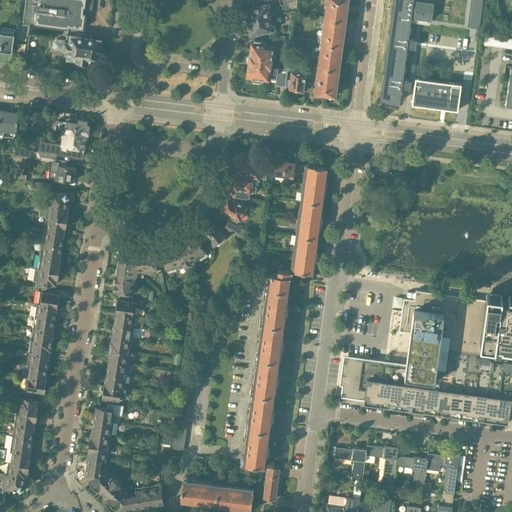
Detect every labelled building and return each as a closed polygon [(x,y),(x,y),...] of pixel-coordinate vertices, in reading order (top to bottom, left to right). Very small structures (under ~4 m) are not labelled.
[(67,26),(68,25),(82,27),(84,12),(88,13),(89,0),(23,0),(21,20),(67,26)] [(345,21),(347,0),(326,0),(324,18),(345,21)] [(382,84),(383,84),(381,99),(398,102),(400,86),(409,87),(410,79),(401,76),(405,46),(414,47),(416,39),(406,36),(409,16),(431,19),(433,4),(433,2),(425,1),(416,0),(394,0),(389,34),(387,44),(388,44),(384,74),(383,74),(382,84)] [(482,0),(470,0),(467,25),(479,27),(482,0)] [(246,14),(245,14),(244,16),(245,19),(247,21),(247,20),(248,21),(269,17),(267,10),(270,9),(269,3),(245,8),(246,14)] [(271,24),(269,17),(248,21),(248,22),(247,22),(246,24),(247,27),(248,29),(249,28),(250,34),(266,30),(267,34),(275,32),(273,23),(271,24)] [(320,42),(341,45),(345,21),(324,18),(320,42)] [(0,52),(11,54),(11,52),(12,52),(15,30),(0,28),(0,52)] [(67,34),(66,40),(56,38),(53,40),(53,46),(54,48),(65,49),(64,55),(67,56),(73,57),(73,60),(73,61),(74,62),(74,63),(75,63),(75,64),(87,66),(87,65),(88,65),(89,64),(90,64),(90,63),(91,63),(91,59),(97,60),(97,59),(99,59),(102,57),(102,54),(101,52),(99,51),(99,50),(98,50),(100,38),(67,34)] [(484,44),(511,48),(511,38),(485,34),(485,36),(484,44)] [(251,42),(250,50),(272,53),(275,53),(276,45),(265,44),(265,41),(255,39),(254,42),(251,42)] [(338,70),(341,45),(320,42),(317,67),(338,70)] [(250,50),(249,55),(247,57),(246,60),(248,62),(248,63),(270,66),(271,58),(274,59),(275,53),(272,53),(250,50)] [(246,76),(251,77),(251,79),(252,81),(260,82),(263,81),(263,78),(275,80),(277,67),(270,66),(248,63),(246,76)] [(289,88),(290,89),(290,90),(296,91),(296,89),(303,90),(305,72),(303,72),(303,67),(293,65),(292,70),(291,70),(289,88)] [(338,70),(317,67),(314,92),(335,95),(338,70)] [(463,113),(467,86),(421,79),(417,106),(463,113)] [(0,110),(0,134),(15,137),(18,113),(0,110)] [(83,158),(84,149),(85,150),(86,140),(87,140),(90,125),(87,124),(87,121),(77,120),(73,118),(66,118),(66,121),(57,120),(55,129),(63,130),(61,144),(39,141),(38,152),(57,155),(83,158)] [(51,159),(57,160),(57,155),(38,152),(34,151),(14,149),(13,155),(30,157),(51,159)] [(237,152),(237,154),(236,154),(235,155),(234,155),(234,156),(233,156),(233,157),(233,158),(233,159),(233,160),(233,161),(234,161),(234,162),(236,162),(235,165),(234,166),(233,173),(254,177),(259,177),(272,179),(273,172),(274,163),(268,162),(266,171),(260,170),(260,167),(257,167),(259,158),(248,157),(248,154),(237,152)] [(13,155),(10,178),(25,180),(26,174),(21,173),(22,164),(29,165),(30,157),(13,155)] [(275,173),(293,176),(295,163),(285,162),(285,159),(282,158),(278,158),(278,161),(277,160),(275,173)] [(48,177),(56,179),(72,181),(74,167),(65,166),(66,161),(57,160),(51,159),(49,171),(48,177)] [(324,190),(325,190),(326,181),(325,180),(327,167),(308,165),(307,172),(304,172),(301,192),(304,192),(303,201),(322,203),(324,190)] [(230,180),(231,182),(231,188),(233,188),(231,196),(238,197),(250,198),(251,191),(255,191),(256,185),(258,186),(259,177),(254,177),(233,173),(233,174),(231,176),(230,180)] [(69,197),(71,195),(68,191),(66,192),(51,190),(49,203),(50,203),(67,206),(69,197)] [(227,197),(224,202),(223,201),(220,207),(221,208),(220,209),(231,215),(228,220),(228,221),(236,225),(246,205),(249,206),(253,199),(250,198),(238,197),(236,200),(233,199),(233,200),(227,197)] [(320,215),(322,203),(303,201),(302,207),(299,207),(296,227),(299,227),(298,235),(317,238),(319,225),(320,225),(321,216),(320,215)] [(67,212),(66,212),(67,206),(50,203),(48,216),(65,219),(66,219),(67,212)] [(65,226),(66,219),(65,219),(48,216),(46,229),(63,232),(64,226),(65,226)] [(258,247),(262,241),(236,225),(228,221),(225,226),(225,227),(220,230),(214,222),(202,231),(214,247),(235,233),(258,247)] [(62,239),(63,232),(46,229),(44,242),(61,245),(61,244),(63,243),(63,240),(62,239)] [(312,273),(314,260),(315,260),(317,250),(316,250),(317,238),(298,235),(297,242),(294,242),(292,262),(294,262),(293,270),(312,273)] [(201,260),(208,256),(196,236),(192,238),(189,238),(187,239),(186,242),(183,244),(179,245),(188,264),(190,263),(196,260),(199,258),(201,260)] [(61,247),(61,245),(44,242),(42,255),(59,258),(60,252),(61,251),(62,248),(61,247)] [(179,245),(176,246),(172,247),(170,246),(168,246),(166,249),(162,251),(168,273),(177,270),(176,268),(182,266),(188,264),(179,245)] [(125,274),(129,251),(127,249),(122,249),(119,250),(119,251),(117,252),(117,256),(118,259),(116,273),(125,274)] [(154,252),(150,252),(149,250),(145,251),(144,252),(145,252),(147,273),(156,272),(154,252)] [(138,276),(135,252),(129,251),(125,274),(138,276)] [(138,252),(135,252),(138,276),(141,274),(147,273),(145,252),(144,252),(138,252)] [(58,263),(59,258),(42,255),(40,268),(57,271),(58,271),(59,263),(58,263)] [(55,284),(56,277),(57,277),(58,271),(57,271),(40,268),(38,282),(43,282),(42,286),(51,288),(51,284),(55,284)] [(270,279),(269,287),(288,289),(290,276),(292,276),(293,270),(278,268),(277,273),(268,272),(267,279),(270,279)] [(116,273),(115,278),(114,279),(113,283),(114,285),(114,286),(134,289),(136,278),(138,276),(125,274),(116,273)] [(42,290),(40,303),(57,306),(59,293),(50,292),(51,288),(42,286),(42,290)] [(265,314),(264,322),(283,325),(285,313),(286,312),(287,303),(286,302),(288,289),(269,287),(268,294),(265,294),(262,314),(265,314)] [(191,305),(192,302),(181,300),(175,288),(171,290),(177,303),(191,305)] [(117,299),(115,311),(133,314),(134,314),(138,315),(139,308),(134,307),(134,302),(133,302),(134,297),(124,295),(123,300),(117,299)] [(437,413),(444,414),(508,422),(511,397),(510,397),(511,388),(511,299),(508,299),(507,302),(501,301),(501,298),(486,296),(485,299),(458,295),(456,304),(414,299),(406,297),(402,327),(410,329),(405,366),(346,357),(341,396),(364,399),(364,402),(437,413)] [(31,314),(37,315),(54,318),(55,316),(56,313),(55,312),(56,306),(57,306),(40,303),(39,303),(38,308),(32,307),(31,314)] [(134,314),(133,314),(115,311),(115,312),(116,313),(116,318),(115,319),(114,322),(115,323),(115,324),(132,326),(134,314)] [(52,330),(53,325),(54,323),(54,321),(54,319),(54,318),(37,315),(35,327),(52,330)] [(260,350),(259,357),(278,360),(280,348),(281,347),(283,338),(281,338),(283,325),(264,322),(263,330),(260,329),(257,349),(260,350)] [(130,339),(132,326),(115,324),(114,326),(113,327),(113,330),(114,331),(113,336),(130,339)] [(52,334),(52,330),(35,327),(33,339),(51,342),(52,342),(53,335),(52,334)] [(113,336),(112,341),(111,341),(110,348),(111,348),(128,351),(130,339),(113,336)] [(49,354),(49,349),(50,349),(52,342),(51,342),(33,339),(31,351),(49,354)] [(126,363),(128,351),(111,348),(110,348),(109,356),(110,356),(109,360),(126,363)] [(48,360),(49,354),(31,351),(29,363),(47,366),(47,364),(48,363),(48,361),(48,360)] [(255,384),(254,392),(274,394),(275,382),(276,382),(277,373),(277,372),(278,360),(259,357),(258,365),(255,365),(253,384),(255,384)] [(124,375),(126,363),(109,360),(108,367),(107,370),(108,371),(107,373),(124,375)] [(45,378),(46,373),(47,371),(47,369),(46,368),(47,366),(29,363),(28,375),(29,376),(45,378)] [(107,379),(106,384),(122,387),(121,388),(123,388),(123,383),(128,384),(130,376),(124,375),(107,373),(107,374),(106,375),(106,378),(107,379)] [(46,378),(45,378),(29,376),(27,388),(35,390),(44,391),(46,378)] [(179,390),(192,392),(193,386),(180,383),(179,390)] [(104,397),(103,402),(114,403),(115,399),(120,399),(121,388),(122,387),(106,384),(104,384),(102,397),(104,397)] [(178,396),(191,398),(192,392),(179,390),(178,396)] [(251,419),(250,427),(269,429),(270,417),(272,417),(273,408),(272,407),(274,394),(254,392),(254,399),(251,399),(248,419),(251,419)] [(18,410),(36,412),(37,405),(38,399),(34,399),(34,398),(24,396),(24,397),(20,396),(18,410)] [(177,402),(190,405),(191,398),(178,396),(177,402)] [(94,418),(111,420),(113,408),(114,403),(103,402),(102,407),(96,406),(94,418)] [(176,409),(189,411),(190,405),(177,402),(176,409)] [(175,415),(188,417),(189,411),(176,409),(175,415)] [(36,412),(18,410),(16,422),(34,425),(35,419),(36,412)] [(174,422),(187,424),(188,417),(175,415),(174,422)] [(109,433),(111,420),(94,418),(92,431),(109,433)] [(34,426),(34,425),(16,422),(14,435),(32,438),(33,437),(33,434),(33,432),(33,430),(34,429),(34,426)] [(173,428),(186,430),(187,424),(174,422),(173,428)] [(264,464),(265,452),(267,452),(268,442),(267,442),(269,429),(250,427),(249,434),(246,434),(243,454),(246,454),(245,462),(264,464)] [(172,434),(185,437),(186,430),(173,428),(172,430),(172,434)] [(89,444),(90,444),(107,447),(109,433),(92,431),(91,437),(90,437),(89,443),(89,444)] [(171,441),(184,443),(185,437),(172,434),(171,441)] [(30,450),(32,438),(14,435),(13,447),(30,450)] [(169,447),(183,449),(184,443),(171,441),(170,443),(169,447)] [(159,456),(161,472),(165,471),(169,447),(170,443),(164,442),(162,457),(159,456)] [(397,454),(398,445),(385,443),(384,445),(367,443),(366,447),(367,447),(366,453),(385,455),(382,482),(393,483),(396,464),(397,454)] [(107,447),(90,444),(89,444),(88,451),(89,451),(88,457),(101,459),(105,459),(107,447)] [(364,469),(366,453),(367,447),(366,447),(352,445),(352,448),(335,445),(334,447),(331,447),(330,455),(354,458),(351,478),(362,479),(364,469)] [(29,457),(30,450),(13,447),(11,460),(28,463),(29,457)] [(428,452),(427,456),(427,461),(426,469),(439,471),(440,465),(446,465),(443,491),(454,492),(459,454),(445,452),(445,454),(428,452)] [(426,469),(427,461),(427,456),(414,454),(414,456),(397,454),(396,464),(415,466),(412,486),(423,487),(424,487),(424,481),(426,469)] [(89,479),(90,480),(93,476),(101,469),(100,468),(101,459),(88,457),(86,458),(85,462),(87,463),(85,474),(90,478),(89,479)] [(27,471),(28,464),(28,463),(11,460),(9,473),(26,476),(27,471)] [(275,498),(279,468),(279,466),(267,465),(263,497),(275,498)] [(96,488),(98,488),(110,476),(103,468),(102,468),(101,469),(93,476),(90,480),(93,482),(92,484),(96,488)] [(26,477),(26,476),(9,473),(5,473),(3,486),(20,489),(21,490),(24,488),(23,486),(25,477),(26,477)] [(107,497),(119,485),(121,484),(111,474),(110,476),(98,488),(99,489),(99,488),(107,497)] [(214,504),(217,485),(210,484),(211,481),(191,478),(190,481),(183,480),(180,499),(192,501),(193,502),(202,503),(203,502),(214,504)] [(154,486),(148,487),(152,504),(164,502),(161,485),(160,481),(153,482),(154,486)] [(214,504),(227,506),(228,507),(237,508),(238,507),(250,509),(253,490),(245,489),(245,486),(226,483),(225,486),(217,485),(214,504)] [(127,493),(119,485),(107,497),(108,498),(108,500),(111,503),(113,503),(115,505),(126,495),(127,493)] [(139,507),(152,504),(148,487),(135,490),(136,494),(139,507)] [(453,499),(454,492),(443,491),(442,498),(453,499)] [(346,495),(346,496),(328,493),(326,511),(330,511),(357,511),(359,505),(359,500),(360,497),(346,495)] [(126,495),(115,505),(116,507),(117,506),(121,510),(132,508),(134,509),(136,509),(137,507),(139,507),(136,494),(126,495)] [(359,500),(359,505),(357,511),(388,511),(389,511),(391,497),(377,495),(376,503),(359,500)] [(405,511),(392,511),(389,511),(388,511),(419,511),(421,505),(407,503),(405,511)] [(451,511),(452,505),(438,503),(437,511),(451,511)]
